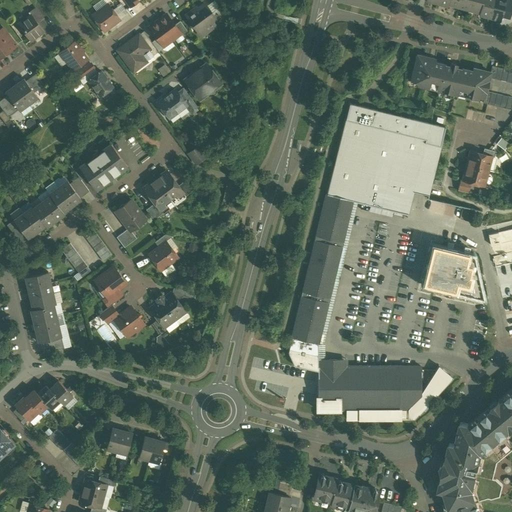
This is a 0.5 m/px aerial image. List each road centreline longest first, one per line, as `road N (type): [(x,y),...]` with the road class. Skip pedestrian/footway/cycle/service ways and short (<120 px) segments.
road 1 (tertiary): [(221,388),(323,1)]
road 2 (residential): [(323,1),(495,44),(511,41)]
road 3 (residential): [(140,99),(173,150),(88,211)]
road 4 (residential): [(508,354),(402,453)]
road 5 (residential): [(0,407),(72,482),(62,511)]
road 6 (residential): [(473,231),(508,354)]
road 7 (residential): [(0,79),(69,27),(88,31),(101,48)]
